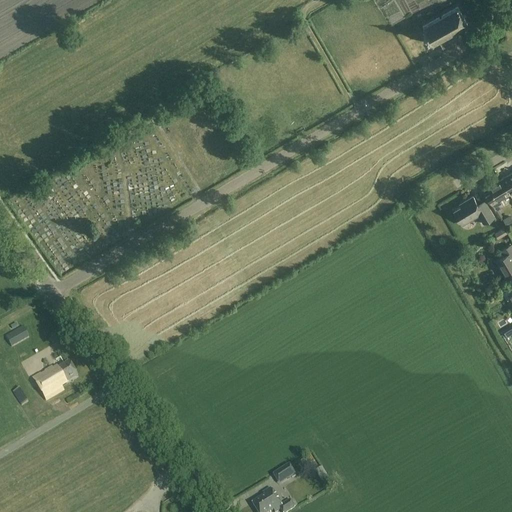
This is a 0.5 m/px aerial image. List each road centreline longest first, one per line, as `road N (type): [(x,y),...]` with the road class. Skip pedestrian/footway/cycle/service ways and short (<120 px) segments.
road 1 (residential): [(54,292),(511,20)]
road 2 (tertiary): [(213,511),(54,292)]
